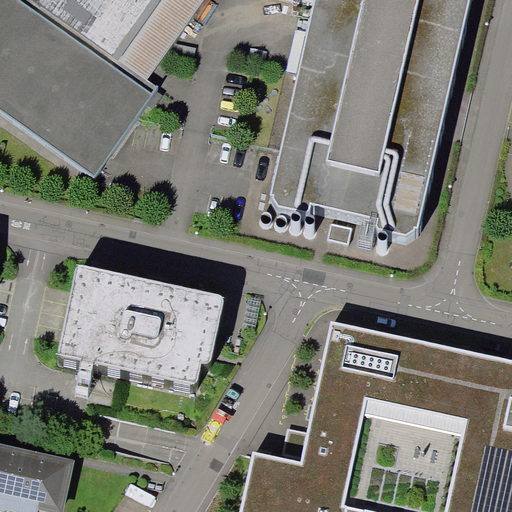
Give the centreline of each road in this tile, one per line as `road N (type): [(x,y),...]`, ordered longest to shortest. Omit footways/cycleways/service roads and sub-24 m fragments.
road 1 (residential): [(314,282),(0,214)]
road 2 (residential): [(444,311),(511,13)]
road 3 (residential): [(181,511),(314,282)]
road 4 (unknown): [(174,252),(247,0)]
road 5 (unknown): [(53,226),(24,410)]
road 6 (residential): [(444,311),(314,282)]
